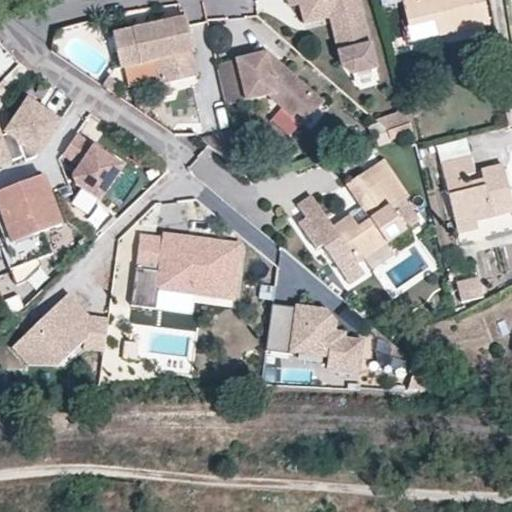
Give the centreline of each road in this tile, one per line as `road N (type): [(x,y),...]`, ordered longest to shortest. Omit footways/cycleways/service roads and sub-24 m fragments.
road 1 (track): [(0,469),(77,463),(511,498)]
road 2 (residential): [(177,152),(34,60),(0,19)]
